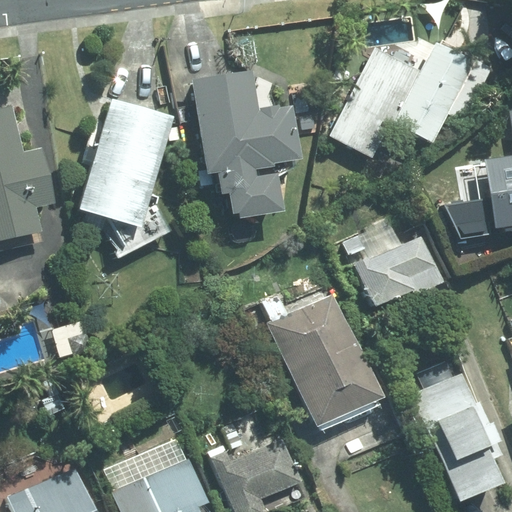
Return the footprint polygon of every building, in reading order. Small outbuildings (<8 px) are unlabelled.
[(372,46),(325,135),(367,157),(386,121),(425,142),(470,58),(432,38),(415,69),(372,46)] [(246,69),(188,78),(203,172),(213,170),(217,192),(223,191),(227,218),(277,209),(271,173),(250,176),(248,164),(295,157),(287,105),(253,110),(246,69)] [(74,208),(91,213),(113,255),(165,229),(145,190),(167,116),(106,98),(74,208)] [(8,105),(0,107),(0,237),(36,229),(31,206),(50,202),(37,147),(18,151),(8,105)] [(511,109),(508,110),(511,134),(511,151),(495,154),(498,171),(490,172),(497,220),(511,217),(511,109)] [(355,234),(341,241),(346,253),(361,246),(355,234)] [(437,279),(417,237),(353,266),(371,304),(406,288),(408,293),(437,279)] [(329,291),(264,321),(312,425),(377,395),(329,291)] [(458,373),(408,394),(453,500),(497,481),(487,459),(501,453),(478,400),(471,403),(458,373)] [(226,448),(208,456),(231,511),(264,511),(258,497),(298,480),(280,438),(231,459),(226,448)] [(118,511),(194,511),(194,509),(206,504),(187,460),(110,493),(118,511)] [(93,511),(74,466),(3,496),(9,511),(93,511)]
